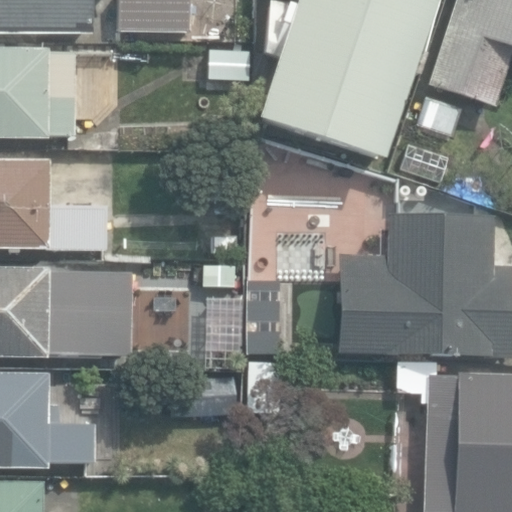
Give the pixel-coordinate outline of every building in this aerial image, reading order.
[(0,0),(0,35),(92,36),(91,0),(0,0)] [(117,0),(117,30),(188,31),(188,0),(117,0)] [(256,120),(380,162),(434,0),(283,0),(295,4),(256,120)] [(511,0),(454,0),(425,87),(493,110),(511,53),(511,0)] [(0,139),(45,140),(45,135),(74,136),(74,53),(46,53),(46,49),(0,48),(0,139)] [(413,124),(451,137),(461,108),(423,95),(413,124)] [(228,128),(228,150),(243,150),(243,127),(228,128)] [(84,129),(84,150),(123,150),(123,129),(84,129)] [(0,248),(104,249),(104,205),(46,205),(47,160),(0,159),(0,248)] [(335,353),(511,357),(511,265),(493,265),(494,216),(385,214),(384,253),(337,251),(335,353)] [(213,257),(236,257),(236,238),(213,238),(213,257)] [(0,359),(47,360),(47,357),(129,358),(130,275),(48,274),(48,271),(0,270),(0,359)] [(207,291),(205,362),(235,363),(236,291),(207,291)] [(243,351),(275,354),(277,323),(245,320),(243,351)] [(511,511),(511,374),(456,372),(456,376),(433,376),(434,360),(397,359),(395,393),(419,394),(419,402),(425,403),(421,511),(511,511)] [(245,427),(283,427),(283,364),(246,363),(245,427)] [(0,466),(46,467),(46,463),(93,464),(93,421),(70,421),(70,399),(47,399),(47,372),(0,372),(0,466)] [(168,382),(170,420),(234,416),(232,378),(168,382)] [(0,511),(41,511),(42,482),(0,481),(0,511)]
